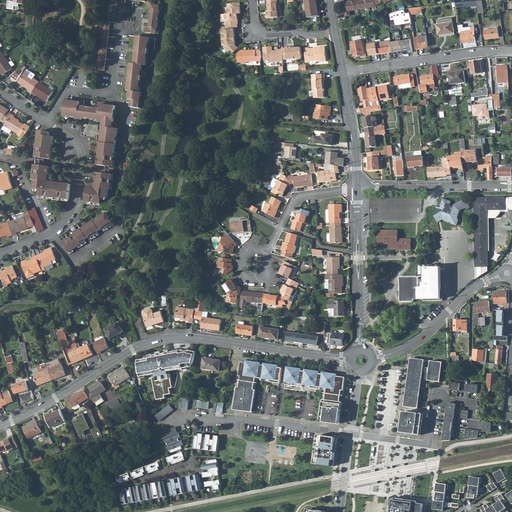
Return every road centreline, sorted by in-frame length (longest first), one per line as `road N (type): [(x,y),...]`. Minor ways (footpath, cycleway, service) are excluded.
road 1 (residential): [(0,425),(165,337),(350,360)]
road 2 (residential): [(162,426),(245,420),(350,434)]
road 3 (residential): [(474,420),(476,403),(436,398),(427,442),(350,434)]
road 4 (residential): [(343,72),(511,51)]
road 5 (residential): [(371,358),(415,342),(475,286),(500,277)]
road 6 (residential): [(357,187),(511,186)]
road 7 (residential): [(118,31),(109,92),(67,89),(44,123)]
road 8 (residential): [(267,253),(296,199),(357,187)]
